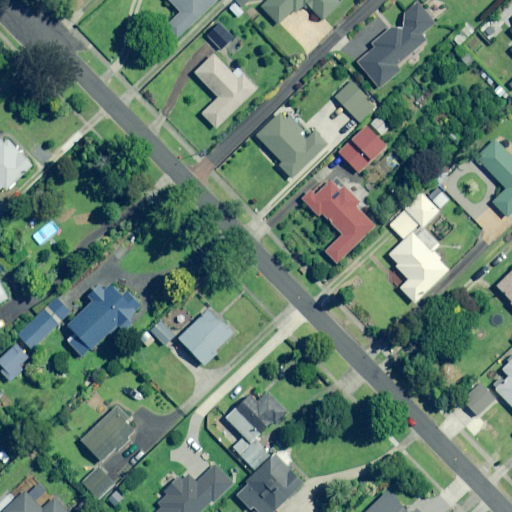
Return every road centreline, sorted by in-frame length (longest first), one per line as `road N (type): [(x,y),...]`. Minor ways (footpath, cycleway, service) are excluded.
road 1 (residential): [(188,178),(506,511)]
road 2 (residential): [(4,0),(188,178)]
road 3 (residential): [(372,0),(188,178)]
